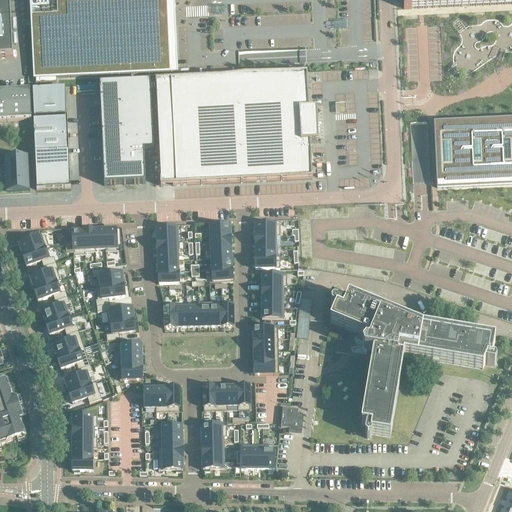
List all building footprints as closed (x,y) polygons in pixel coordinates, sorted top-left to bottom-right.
[(40,0),(40,1),(31,2),(30,2),(34,80),(35,80),(35,83),(56,82),(56,81),(56,79),(69,78),(68,78),(71,77),(71,78),(118,76),(118,75),(121,75),(151,74),(153,73),(153,74),(168,73),(168,74),(178,73),(178,72),(172,72),(169,14),(173,14),(172,0),(65,0),(61,0),(60,0),(40,0)] [(511,0),(403,0),(404,10),(407,89),(511,84),(511,121),(498,122),(488,122),(488,123),(455,124),(455,125),(459,125),(459,135),(446,136),(446,133),(436,134),(436,136),(435,136),(437,177),(437,188),(511,184),(511,0)] [(0,59),(13,59),(10,1),(0,1),(0,59)] [(173,185),(173,187),(177,186),(312,180),(310,144),(318,143),(317,110),(309,111),(307,74),(155,82),(159,154),(174,154),(175,185),(173,185)] [(104,184),(104,187),(107,186),(110,186),(112,186),(114,186),(116,186),(115,186),(124,185),(124,186),(126,186),(126,185),(134,185),(135,185),(138,184),(138,185),(139,185),(139,184),(142,184),(142,185),(145,185),(145,182),(145,178),(145,176),(144,176),(144,172),(145,172),(145,171),(144,171),(144,169),(145,168),(145,167),(144,167),(144,160),(144,158),(143,155),(144,155),(144,152),(153,151),(150,83),(100,86),(100,102),(101,102),(101,107),(101,127),(102,127),(102,132),(103,152),(103,157),(103,161),(103,169),(103,170),(104,170),(104,172),(103,172),(103,174),(104,174),(104,176),(103,176),(103,178),(104,178),(104,184)] [(33,90),(34,119),(66,117),(65,89),(33,90)] [(30,92),(0,92),(0,122),(31,121),(30,92)] [(336,120),(345,119),(344,110),(335,111),(336,120)] [(68,153),(67,119),(33,121),(35,154),(68,153)] [(70,189),(68,153),(35,154),(36,191),(71,189),(70,189)] [(5,193),(30,192),(28,157),(4,158),(5,193)] [(280,226),(255,226),(255,237),(275,237),(275,238),(280,238),(280,226)] [(229,227),(207,228),(208,239),(230,238),(229,227)] [(178,229),(156,230),(157,241),(179,240),(178,229)] [(105,253),(106,253),(105,231),(94,232),(95,254),(96,254),(95,251),(105,251),(105,253)] [(116,231),(105,231),(106,253),(117,253),(116,231)] [(73,257),(84,257),(83,232),(72,233),(73,246),(73,257)] [(85,254),(95,254),(94,232),(83,232),(84,257),(85,257),(85,254)] [(32,241),(19,246),(22,257),(47,249),(49,248),(45,237),(39,239),(38,236),(31,238),(32,241)] [(275,248),(275,238),(275,237),(255,237),(255,248),(275,248)] [(230,238),(208,239),(208,250),(211,250),(211,249),(231,249),(230,238)] [(179,240),(157,241),(157,252),(179,251),(179,240)] [(275,248),(255,248),(255,259),(277,259),(277,258),(277,248),(275,248)] [(54,259),(50,260),(47,249),(22,257),(26,268),(41,263),(43,269),(56,265),(54,259)] [(211,249),(211,250),(211,260),(231,260),(231,249),(211,249)] [(179,251),(157,252),(158,263),(178,262),(177,252),(179,252),(179,251)] [(277,259),(255,259),(255,270),(280,270),(280,258),(277,258),(277,259)] [(231,260),(211,260),(212,271),(232,271),(231,260)] [(178,262),(158,263),(158,274),(178,273),(178,262)] [(56,265),(43,269),(45,275),(30,280),(34,291),(60,282),(56,271),(58,271),(56,265)] [(105,270),(92,272),(93,278),(96,278),(98,289),(95,289),(95,290),(123,286),(121,274),(106,276),(105,270)] [(232,271),(212,271),(212,282),(232,282),(232,271)] [(178,273),(158,274),(159,285),(179,284),(178,273)] [(286,277),(262,277),(262,288),(284,288),(284,289),(286,289),(286,277)] [(60,282),(34,291),(38,302),(53,297),(55,303),(67,299),(65,293),(60,295),(56,284),(60,283),(60,282)] [(96,301),(96,308),(109,306),(109,300),(124,298),(123,286),(95,290),(97,301),(96,301)] [(284,288),(262,288),(262,299),(284,299),(284,289),(284,288)] [(67,299),(55,303),(57,309),(42,314),(45,325),(69,317),(66,306),(69,305),(67,299)] [(284,299),(262,299),(262,310),(284,310),(284,299)] [(372,435),(390,438),(404,357),(483,370),(485,365),(494,367),(496,364),(495,361),(492,360),(495,342),(423,330),(348,299),(346,305),(333,303),(331,305),(332,308),(336,310),(330,324),(360,336),(359,337),(349,343),(352,355),(366,357),(367,353),(373,354),(361,426),(367,427),(365,438),(368,440),(371,439),(372,435)] [(209,304),(198,304),(198,307),(198,329),(210,329),(209,304)] [(221,304),(209,304),(210,329),(222,328),(221,304)] [(233,304),(221,304),(222,328),(222,329),(234,328),(233,304)] [(164,305),(163,305),(164,330),(176,330),(176,329),(175,307),(176,307),(176,305),(164,305)] [(96,308),(97,314),(107,313),(108,324),(133,321),(132,309),(110,312),(109,306),(96,308)] [(308,318),(310,307),(301,306),(299,316),(308,318)] [(176,307),(175,307),(176,329),(187,329),(187,307),(176,307)] [(198,307),(187,307),(187,329),(198,329),(198,307)] [(284,310),(262,310),(262,321),(284,321),(284,310)] [(69,317),(45,325),(49,336),(64,331),(66,337),(78,333),(76,327),(73,328),(69,317)] [(112,336),(106,336),(107,343),(120,341),(119,335),(135,333),(133,321),(108,324),(108,325),(110,325),(112,336)] [(278,329),(253,330),(253,341),(278,341),(278,329)] [(78,333),(66,337),(68,343),(53,348),(57,359),(84,350),(78,333)] [(278,341),(253,341),(253,353),(278,352),(278,341)] [(141,346),(117,347),(117,359),(119,359),(141,359),(141,346)] [(84,350),(57,359),(61,371),(76,366),(78,371),(90,367),(84,350)] [(278,364),(278,352),(253,353),(254,364),(278,364)] [(141,359),(119,359),(119,370),(141,370),(141,359)] [(278,364),(254,364),(254,376),(279,376),(278,364)] [(90,367),(78,371),(80,377),(64,382),(68,393),(96,384),(90,386),(86,375),(92,373),(90,367)] [(141,370),(119,370),(120,382),(142,381),(141,370)] [(0,445),(25,437),(19,419),(22,418),(16,398),(12,400),(6,381),(0,383),(0,445)] [(96,384),(68,393),(72,404),(87,399),(89,405),(101,401),(96,384)] [(215,388),(203,388),(203,413),(215,413),(215,388)] [(227,388),(215,388),(215,413),(227,413),(227,408),(227,388)] [(238,388),(227,388),(227,408),(237,408),(238,408),(238,388)] [(249,388),(238,388),(238,408),(237,408),(237,413),(250,412),(249,388)] [(167,389),(167,390),(167,414),(179,414),(179,389),(167,389)] [(155,390),(144,390),(144,410),(155,409),(155,390)] [(167,390),(155,390),(155,409),(155,414),(167,414),(167,390)] [(291,433),(299,434),(301,421),(297,421),(298,411),(283,409),(280,428),(292,430),(291,433)] [(88,418),(72,418),(72,429),(97,429),(97,418),(94,418),(94,416),(88,416),(88,418)] [(210,427),(202,427),(202,438),(226,438),(226,427),(222,427),(216,427),(210,427)] [(162,428),(159,428),(160,439),(182,439),(182,428),(174,428),(168,428),(162,428)] [(97,429),(72,429),(72,440),(97,440),(97,439),(95,439),(95,429),(97,429)] [(226,438),(202,438),(202,449),(224,449),(224,439),(226,439),(226,438)] [(182,439),(160,439),(160,450),(158,450),(182,450),(182,439)] [(97,440),(72,440),(72,450),(97,451),(97,440)] [(252,447),(240,447),(240,454),(240,460),(240,466),(240,471),(252,471),(252,447)] [(263,447),(252,447),(252,471),(263,471),(263,447)] [(274,447),(263,447),(263,471),(274,471),(274,447)] [(224,449),(202,449),(202,461),(224,460),(224,449)] [(97,451),(72,450),(72,462),(95,462),(95,461),(92,461),(92,451),(97,451)] [(182,450),(158,450),(158,461),(182,461),(182,450)] [(224,460),(202,461),(203,471),(204,471),(204,473),(210,473),(210,471),(225,471),(224,460)] [(182,461),(158,461),(158,472),(175,472),(175,474),(181,474),(181,472),(182,472),(182,461)] [(95,462),(72,462),(72,473),(74,473),(74,475),(79,475),(79,473),(95,473),(95,462)]
